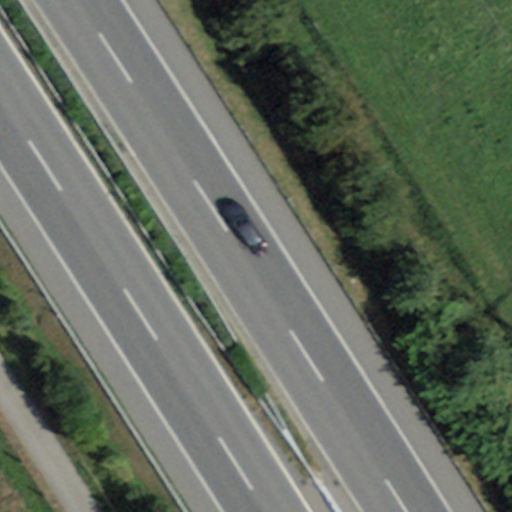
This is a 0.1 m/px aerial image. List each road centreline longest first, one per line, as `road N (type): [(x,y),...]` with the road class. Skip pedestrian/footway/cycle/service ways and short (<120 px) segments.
road 1 (motorway): [(400,511),(222,220),(73,0)]
road 2 (motorway): [(0,103),(261,511)]
road 3 (unclassified): [(0,370),(88,511)]
